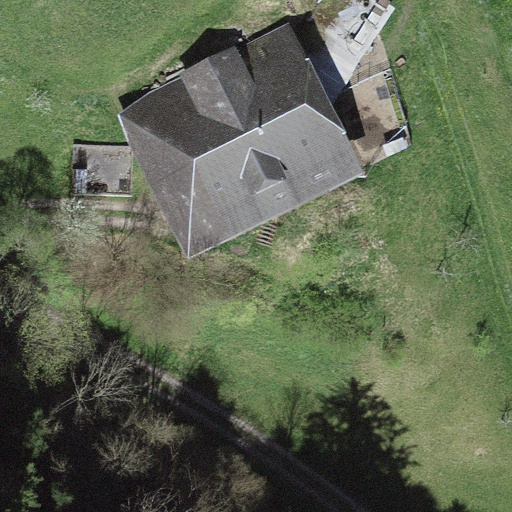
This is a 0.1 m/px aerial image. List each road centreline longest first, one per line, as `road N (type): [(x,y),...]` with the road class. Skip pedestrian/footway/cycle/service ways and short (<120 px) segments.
road 1 (track): [(0,318),(166,388),(318,511)]
road 2 (track): [(141,192),(0,213)]
